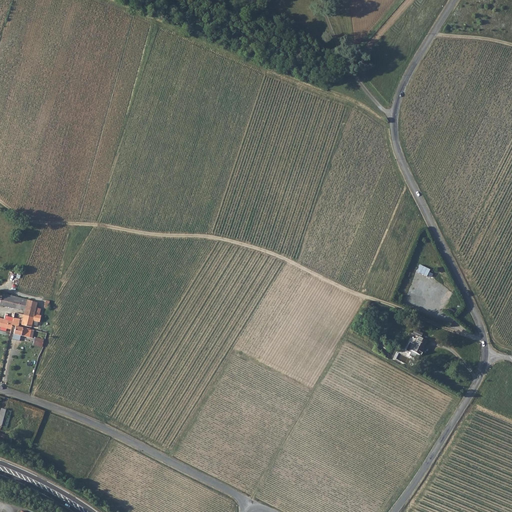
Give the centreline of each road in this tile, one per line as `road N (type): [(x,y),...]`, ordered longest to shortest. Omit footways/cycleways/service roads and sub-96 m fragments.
road 1 (track): [(483,338),(233,241),(39,223),(0,200)]
road 2 (unclassified): [(485,354),(479,322),(394,141),(401,86),(453,0)]
road 3 (unclassified): [(0,388),(101,427),(253,504)]
road 4 (unclassified): [(393,511),(474,387),(485,354)]
road 5 (track): [(31,399),(64,252),(78,223)]
road 6 (track): [(393,119),(344,59),(320,0)]
